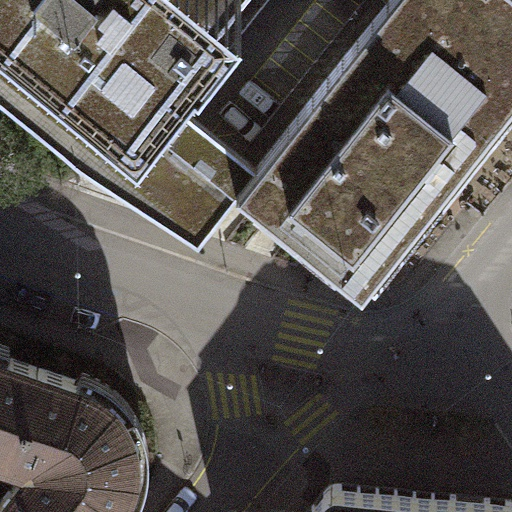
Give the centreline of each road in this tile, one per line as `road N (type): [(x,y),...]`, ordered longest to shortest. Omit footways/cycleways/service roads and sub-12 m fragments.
road 1 (residential): [(229,486),(314,419),(417,356)]
road 2 (residential): [(211,307),(0,236)]
road 3 (residential): [(417,356),(304,339),(211,307)]
road 4 (residential): [(229,486),(240,437),(238,397),(211,307)]
road 5 (residential): [(481,358),(484,296),(511,244)]
